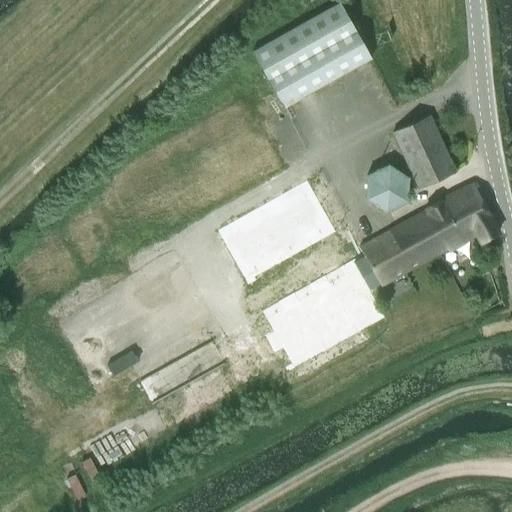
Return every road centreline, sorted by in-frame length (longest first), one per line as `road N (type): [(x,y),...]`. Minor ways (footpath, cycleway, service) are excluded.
road 1 (track): [(176,246),(29,333),(66,464),(14,499)]
road 2 (track): [(0,200),(213,0)]
road 3 (tertiary): [(511,254),(487,160),(472,0)]
road 4 (track): [(372,511),(425,480),(511,463)]
